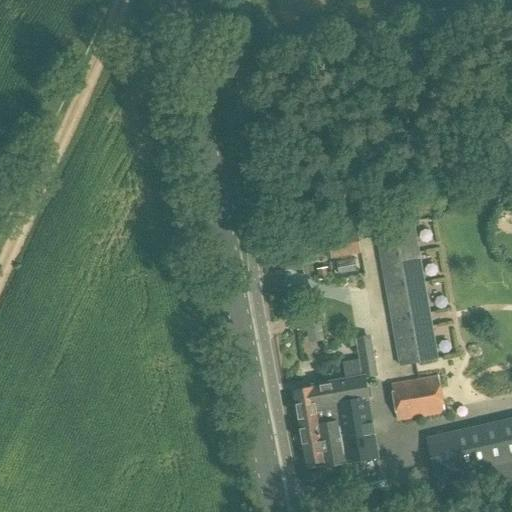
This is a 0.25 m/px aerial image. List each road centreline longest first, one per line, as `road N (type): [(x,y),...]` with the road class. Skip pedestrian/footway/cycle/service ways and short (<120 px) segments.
road 1 (secondary): [(276,511),(181,0)]
road 2 (track): [(0,277),(129,0)]
